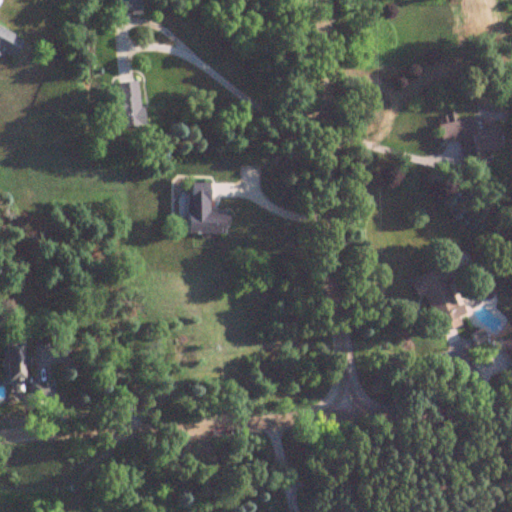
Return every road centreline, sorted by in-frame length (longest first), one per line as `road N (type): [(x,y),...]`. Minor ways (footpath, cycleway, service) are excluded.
road 1 (residential): [(0,437),(511,412)]
road 2 (residential): [(353,416),(332,292),(321,0)]
